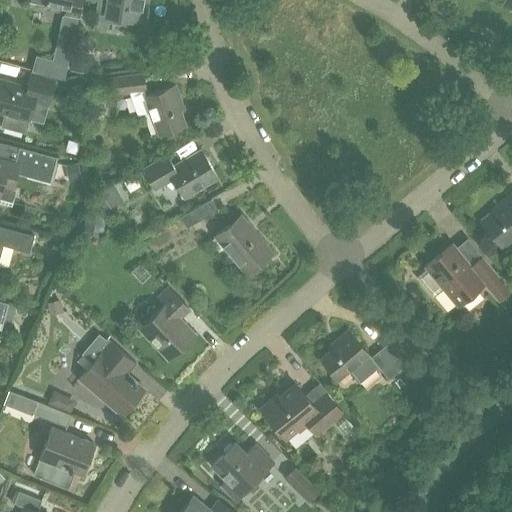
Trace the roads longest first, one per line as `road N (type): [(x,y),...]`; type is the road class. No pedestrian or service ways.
road 1 (residential): [(123,511),(246,354),(341,273)]
road 2 (residential): [(341,273),(238,127),(197,0)]
road 3 (residential): [(341,273),(511,124)]
road 4 (residential): [(511,114),(367,0)]
